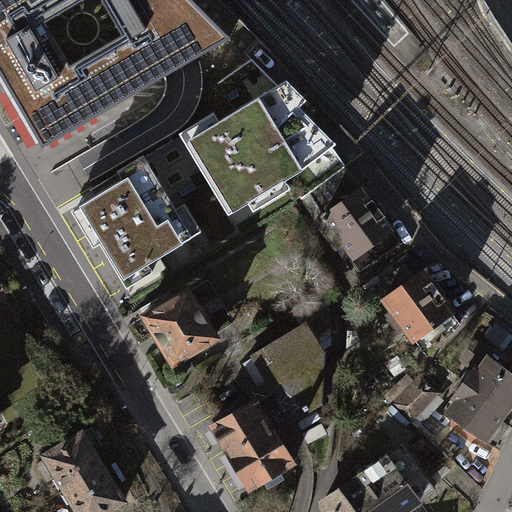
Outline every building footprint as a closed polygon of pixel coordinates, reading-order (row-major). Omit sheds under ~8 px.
[(187,0),(0,0),(0,92),(43,165),(239,52),(187,0)] [(309,148),(286,110),(250,132),(246,125),(217,143),(220,148),(190,166),(221,219),(289,179),(300,196),(336,175),(317,143),(309,148)] [(156,180),(82,225),(116,279),(189,235),(156,180)] [(361,192),(320,221),(354,268),(395,239),(361,192)] [(419,284),(378,314),(415,363),(456,332),(419,284)] [(193,293),(137,325),(166,376),(222,345),(193,293)] [(308,326),(251,358),(289,426),(322,407),(326,357),(308,326)] [(511,390),(480,367),(433,432),(473,460),(511,406),(511,390)] [(0,425),(16,417),(0,387),(0,425)] [(257,404),(211,429),(244,489),(290,464),(257,404)] [(84,432),(39,460),(71,511),(113,511),(128,503),(84,432)] [(416,511),(439,496),(403,445),(320,505),(320,511),(416,511)]
